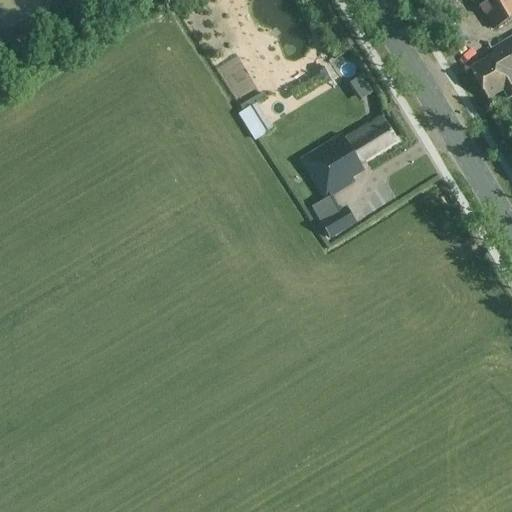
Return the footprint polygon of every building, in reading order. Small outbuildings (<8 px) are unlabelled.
[(511,0),(474,0),(493,32),(511,21),(511,0)] [(511,39),(499,47),(511,69),(511,39)] [(494,57),(469,71),(486,102),(502,93),(507,102),(511,98),(511,69),(499,47),(491,52),(494,57)] [(276,132),(291,123),(276,96),(260,105),(276,132)] [(341,137),(299,162),(324,203),(355,185),(352,180),(363,174),(359,167),(396,144),(382,120),(344,143),(341,137)] [(339,214),(322,225),(331,240),(355,226),(349,215),(342,219),(339,214)]
